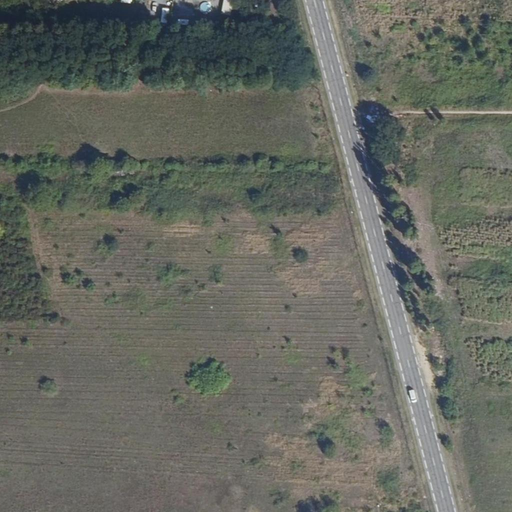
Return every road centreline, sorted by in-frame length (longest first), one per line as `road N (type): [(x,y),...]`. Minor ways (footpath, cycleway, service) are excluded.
road 1 (tertiary): [(315,0),(382,257)]
road 2 (track): [(345,115),(511,113)]
